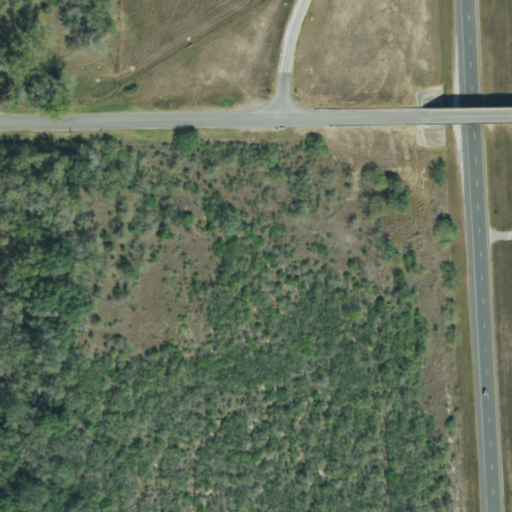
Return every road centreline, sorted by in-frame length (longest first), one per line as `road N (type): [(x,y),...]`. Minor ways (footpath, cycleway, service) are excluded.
road 1 (motorway): [(468,0),(492,511)]
road 2 (tertiary): [(0,123),(422,116)]
road 3 (motorway): [(307,0),(289,54),(285,118)]
